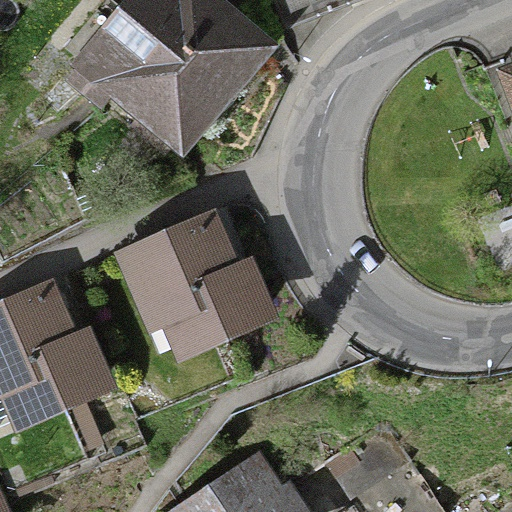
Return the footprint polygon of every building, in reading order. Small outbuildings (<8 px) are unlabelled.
[(103,107),(120,88),(148,112),(135,126),(166,153),(167,153),(179,138),(184,142),(263,50),(203,0),(135,0),(84,59),(86,61),(71,79),(103,107)] [(300,0),(301,1),(304,0),(305,0),(313,19),(357,2),(360,0),(300,0)] [(189,348),(264,316),(242,265),(228,271),(209,225),(134,257),(156,308),(170,302),(189,348)] [(47,294),(0,314),(0,374),(7,372),(27,418),(102,386),(80,334),(66,340),(47,294)] [(360,511),(447,511),(388,421),(286,489),(301,511),(345,511),(356,505),(360,511)] [(289,511),(282,501),(261,469),(236,486),(195,511),(289,511)]
